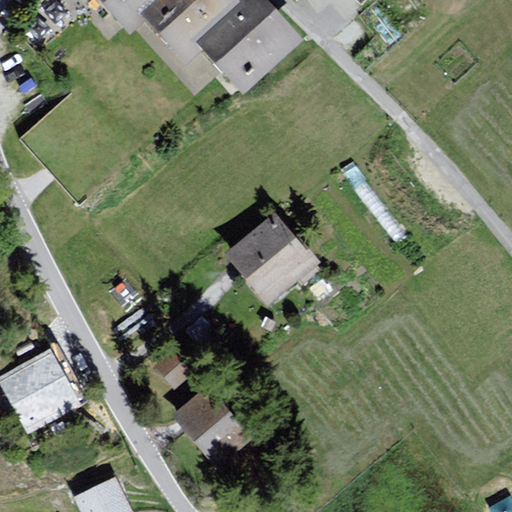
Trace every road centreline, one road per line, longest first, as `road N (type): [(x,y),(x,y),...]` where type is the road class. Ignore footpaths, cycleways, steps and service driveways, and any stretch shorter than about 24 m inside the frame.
road 1 (unclassified): [(0,180),(95,373),(188,511)]
road 2 (unclassified): [(282,0),(404,120),(511,247)]
